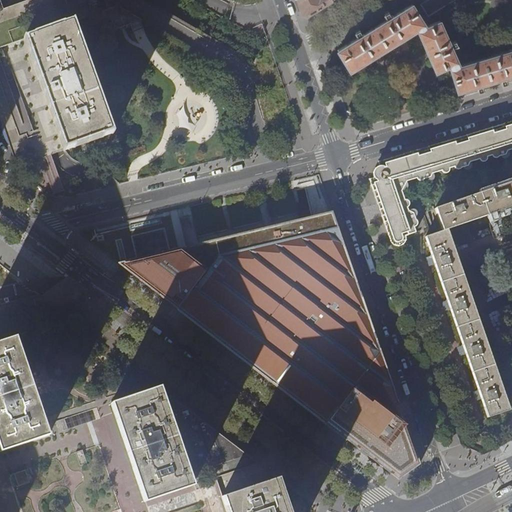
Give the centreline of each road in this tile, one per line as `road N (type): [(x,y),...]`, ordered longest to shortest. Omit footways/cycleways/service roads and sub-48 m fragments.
road 1 (secondary): [(403,511),(31,226)]
road 2 (tertiary): [(449,493),(334,156)]
road 3 (residential): [(31,226),(334,156)]
road 4 (residential): [(334,156),(511,102)]
